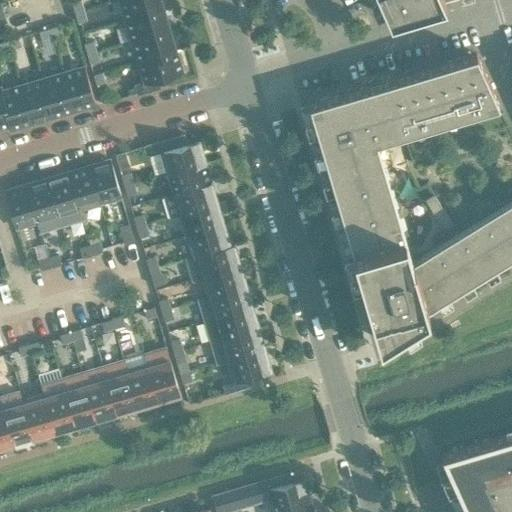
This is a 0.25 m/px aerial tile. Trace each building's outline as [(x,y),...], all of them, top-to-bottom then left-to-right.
[(84,10),(80,0),(77,0),(72,2),(75,12),(84,10)] [(163,8),(161,0),(119,0),(126,19),(163,8)] [(382,0),(389,13),(430,0),(382,0)] [(170,29),(163,8),(126,19),(132,40),(170,29)] [(87,20),(84,10),(75,12),(78,23),(87,20)] [(62,33),(59,25),(49,28),(52,37),(62,33)] [(52,37),(49,28),(39,31),(41,40),(52,37)] [(176,50),(170,29),(132,40),(138,61),(176,50)] [(21,46),(18,37),(8,40),(10,49),(21,46)] [(0,51),(10,49),(8,40),(0,42),(0,51)] [(96,51),(93,41),(84,43),(87,54),(96,51)] [(182,72),(176,50),(138,61),(147,91),(159,87),(157,79),(182,72)] [(99,61),(96,51),(87,54),(90,64),(99,61)] [(369,308),(372,317),(375,329),(378,339),(459,289),(511,256),(511,198),(412,260),(376,141),(404,133),(473,112),(496,105),(499,104),(498,104),(499,104),(476,53),(309,103),(362,282),(369,308)] [(95,103),(84,65),(62,71),(74,109),(95,103)] [(74,109),(62,71),(41,78),(53,115),(74,109)] [(105,82),(102,72),(93,74),(96,85),(105,82)] [(53,115),(41,78),(21,84),(32,122),(53,115)] [(1,90),(0,86),(0,85),(0,89),(11,128),(32,122),(21,84),(1,90)] [(11,128),(0,89),(0,126),(9,124),(10,128),(11,128)] [(187,143),(184,134),(158,141),(168,173),(205,162),(198,139),(187,143)] [(121,196),(110,159),(89,165),(100,202),(121,196)] [(211,182),(205,162),(168,173),(174,193),(211,182)] [(100,202),(89,165),(69,171),(80,208),(100,202)] [(83,218),(80,208),(69,171),(46,178),(57,215),(60,225),(83,218)] [(133,183),(130,172),(121,175),(124,185),(133,183)] [(25,184),(36,221),(57,215),(46,178),(25,184)] [(217,203),(211,182),(174,193),(180,214),(217,203)] [(127,196),(136,193),(133,183),(124,185),(127,196)] [(4,190),(15,228),(36,221),(25,184),(4,190)] [(434,194),(425,200),(444,231),(452,225),(434,194)] [(223,224),(217,203),(180,214),(186,235),(223,224)] [(142,214),(133,216),(137,227),(145,224),(142,214)] [(140,237),(149,234),(145,224),(137,227),(140,237)] [(196,255),(230,245),(229,244),(223,224),(186,235),(193,257),(196,256),(196,255)] [(122,235),(124,244),(135,241),(132,232),(122,235)] [(92,254),(103,251),(100,242),(90,245),(92,254)] [(229,244),(230,245),(196,255),(196,256),(193,257),(187,259),(193,279),(202,276),(240,265),(233,243),(229,244)] [(79,248),(82,257),(92,254),(90,245),(79,248)] [(61,263),(58,254),(48,257),(51,266),(61,263)] [(155,256),(146,258),(149,269),(158,266),(155,256)] [(38,260),(40,269),(51,266),(48,257),(38,260)] [(246,285),(240,265),(202,276),(208,297),(246,285)] [(158,266),(149,269),(152,279),(153,279),(155,286),(165,282),(162,272),(160,273),(158,266)] [(205,320),(252,306),(246,285),(208,297),(199,299),(205,320)] [(167,297),(158,300),(161,310),(170,308),(167,297)] [(157,315),(154,306),(144,309),(146,318),(157,315)] [(211,340),(258,326),(252,306),(205,320),(211,340)] [(165,321),(173,318),(170,308),(161,310),(165,321)] [(124,325),(122,316),(111,319),(114,328),(124,325)] [(101,322),(104,331),(114,328),(111,319),(101,322)] [(218,363),(227,360),(265,349),(258,326),(211,340),(218,363)] [(83,337),(80,328),(70,331),(73,340),(83,337)] [(60,334),(62,343),(73,340),(70,331),(60,334)] [(180,339),(171,341),(174,352),(183,349),(180,339)] [(42,349),(39,340),(29,343),(31,352),(42,349)] [(18,346),(21,355),(31,352),(29,343),(18,346)] [(180,394),(166,347),(143,354),(146,363),(157,401),(180,394)] [(174,352),(177,362),(186,360),(183,349),(174,352)] [(262,382),(259,373),(271,369),(265,349),(227,360),(236,390),(262,382)] [(123,358),(102,364),(117,413),(137,406),(126,369),(123,358)] [(126,369),(137,406),(157,401),(146,363),(126,369)] [(102,364),(82,370),(96,419),(117,413),(102,364)] [(75,425),(96,419),(82,370),(61,376),(64,388),(75,425)] [(183,383),(192,380),(189,370),(180,372),(183,383)] [(75,425),(64,388),(61,376),(40,383),(44,394),(55,431),(75,425)] [(33,437),(22,400),(19,389),(0,395),(0,402),(1,406),(12,443),(33,437)] [(33,437),(55,431),(44,394),(22,400),(33,437)] [(0,447),(12,443),(1,406),(0,406),(0,447)] [(511,511),(511,432),(441,454),(467,511),(511,511)] [(231,509),(269,498),(272,510),(309,499),(303,477),(287,482),(280,484),(277,475),(211,495),(216,511),(222,511),(231,510),(231,509)] [(313,511),(309,499),(272,510),(273,511),(313,511)]
